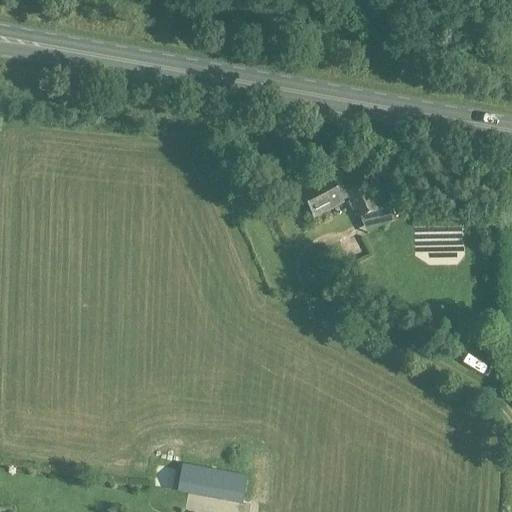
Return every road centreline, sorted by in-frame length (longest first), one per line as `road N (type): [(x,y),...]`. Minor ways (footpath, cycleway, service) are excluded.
road 1 (primary): [(511,132),(0,41)]
road 2 (track): [(511,414),(317,295),(299,268),(321,245)]
